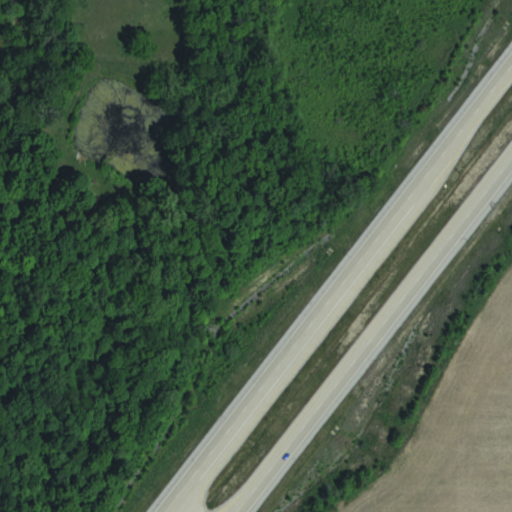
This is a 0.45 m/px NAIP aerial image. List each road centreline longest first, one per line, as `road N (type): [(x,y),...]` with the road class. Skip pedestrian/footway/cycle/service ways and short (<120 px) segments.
road 1 (trunk): [(511,43),(150,511)]
road 2 (trunk): [(226,511),(511,145)]
road 3 (residential): [(68,0),(82,66),(57,132)]
